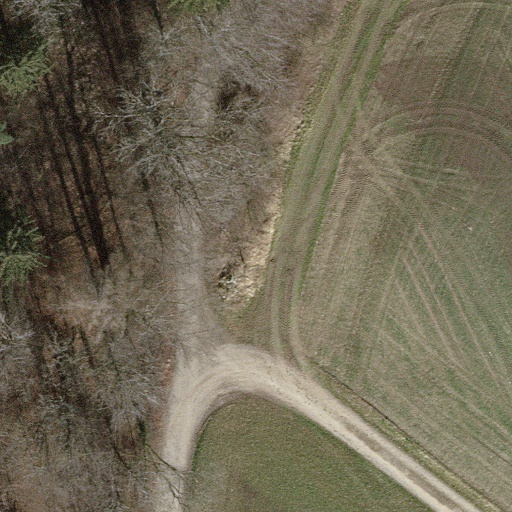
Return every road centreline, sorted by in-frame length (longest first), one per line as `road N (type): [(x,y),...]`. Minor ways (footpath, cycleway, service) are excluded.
road 1 (track): [(230,0),(188,96),(196,338)]
road 2 (track): [(196,338),(472,511)]
road 3 (track): [(157,511),(196,338)]
